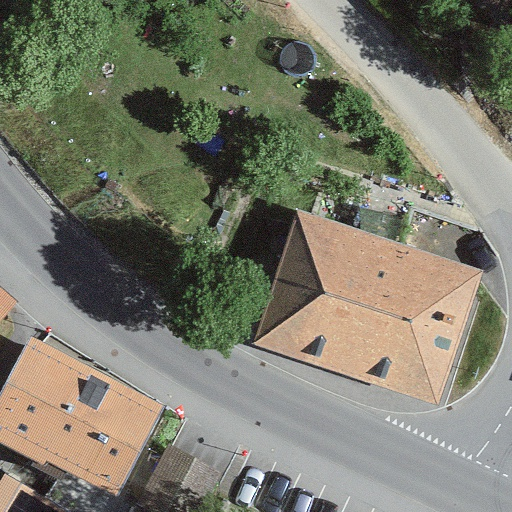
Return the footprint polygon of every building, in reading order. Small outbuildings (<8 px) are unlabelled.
[(511,10),(511,0),(481,0),(505,20),(511,10)] [(479,287),(301,227),(262,344),(440,404),(479,287)] [(0,329),(17,310),(0,295),(0,329)] [(162,416),(34,351),(0,417),(0,446),(116,505),(162,416)] [(203,511),(221,475),(169,449),(138,511),(203,511)] [(60,511),(6,479),(0,487),(0,511),(60,511)]
